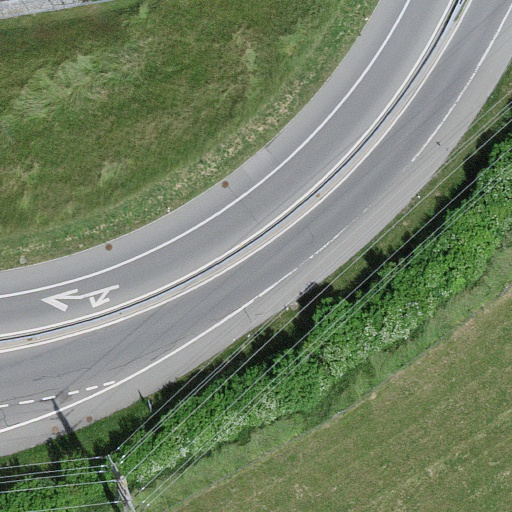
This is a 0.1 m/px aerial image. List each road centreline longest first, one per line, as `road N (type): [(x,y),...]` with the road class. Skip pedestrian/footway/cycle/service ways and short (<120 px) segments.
road 1 (motorway): [(0,378),(157,333),(242,287),(317,232),(436,104),(495,0)]
road 2 (motorway): [(428,0),(349,119),(309,162),(210,239),(119,282),(0,311)]
